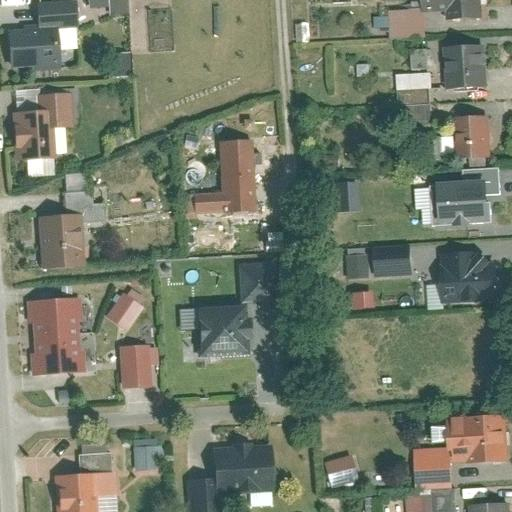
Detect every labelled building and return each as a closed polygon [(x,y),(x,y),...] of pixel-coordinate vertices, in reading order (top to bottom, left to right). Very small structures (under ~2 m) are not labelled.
[(79,0),(69,0),(41,1),(42,29),(61,28),(80,26),(81,26),(79,0)] [(127,9),(126,0),(87,0),(88,11),(127,9)] [(486,0),(426,0),(427,8),(427,13),(429,13),(451,12),(452,20),(487,19),(486,0)] [(427,8),(394,10),(395,39),(431,37),(429,13),(427,13),(427,8)] [(81,48),(80,26),(61,28),(63,49),(81,48)] [(42,29),(12,30),(13,69),(65,67),(63,49),(61,28),(42,29)] [(488,45),(448,46),(451,90),(492,88),(488,45)] [(424,68),(425,51),(412,51),(411,67),(424,68)] [(130,76),(129,53),(109,54),(110,77),(130,76)] [(432,107),(430,73),(395,75),(397,109),(432,107)] [(73,94),(41,96),(42,112),(56,111),(58,128),(76,126),(73,94)] [(42,112),(17,113),(20,159),(30,158),(57,157),(60,156),(58,128),(56,111),(42,112)] [(494,116),(457,118),(458,135),(459,155),(460,159),(496,157),(494,116)] [(207,136),(191,132),(188,145),(204,149),(207,136)] [(458,135),(444,136),(445,156),(459,155),(458,135)] [(226,194),(227,213),(261,211),(257,140),(222,142),(226,194)] [(57,157),(30,158),(31,176),(58,174),(57,157)] [(89,173),(69,174),(70,192),(90,191),(89,173)] [(502,180),(427,184),(429,229),(504,225),(502,180)] [(70,192),(68,192),(69,216),(86,215),(87,223),(110,221),(108,203),(97,204),(96,190),(90,191),(70,192)] [(227,213),(226,194),(199,195),(200,214),(227,213)] [(69,216),(43,217),(45,268),(90,265),(87,223),(86,215),(69,216)] [(416,244),(379,245),(380,276),(417,275),(416,244)] [(501,251),(446,254),(447,283),(448,308),(505,305),(501,251)] [(370,254),(349,255),(350,278),(371,276),(370,254)] [(279,261),(242,262),(243,302),(252,302),(281,301),(279,261)] [(447,283),(431,284),(433,309),(448,308),(447,283)] [(131,293),(127,291),(110,314),(132,330),(149,306),(145,303),(148,297),(136,288),(131,293)] [(85,295),(32,298),(37,373),(89,370),(85,295)] [(243,302),(201,304),(204,357),(255,354),(252,302),(243,302)] [(154,343),(124,346),(126,387),(157,385),(155,363),(162,363),(161,346),(154,346),(154,343)] [(457,460),(511,459),(511,420),(511,412),(454,415),(454,423),(455,440),(456,445),(457,460)] [(454,423),(437,424),(438,441),(455,440),(454,423)] [(277,442),(218,445),(219,476),(220,489),(223,489),(254,488),(275,487),(279,487),(277,442)] [(159,444),(138,445),(139,468),(161,467),(159,444)] [(457,460),(456,445),(418,447),(420,489),(458,487),(457,460)] [(114,451),(83,453),(83,472),(99,472),(115,471),(114,451)] [(329,489),(357,482),(351,456),(323,463),(329,489)] [(115,471),(99,472),(100,495),(121,495),(119,471),(115,471)] [(83,472),(59,473),(61,511),(100,511),(100,495),(99,472),(83,472)] [(219,476),(189,477),(191,511),(223,511),(223,489),(220,489),(219,476)] [(275,487),(254,488),(254,507),(277,505),(275,487)] [(122,511),(121,495),(100,495),(100,511),(122,511)] [(511,511),(511,500),(474,502),(474,511),(511,511)]
